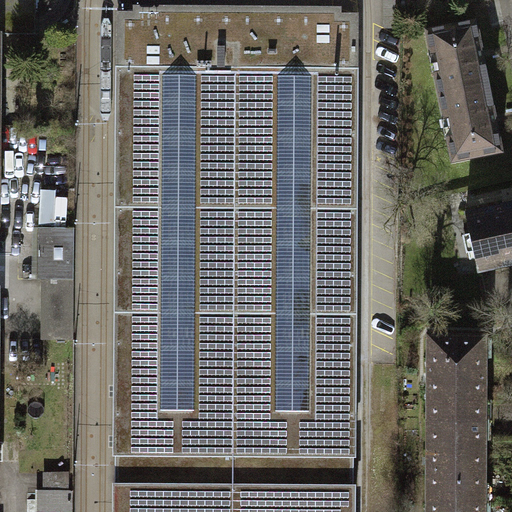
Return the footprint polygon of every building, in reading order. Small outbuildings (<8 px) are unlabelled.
[(31,0),(0,0),(0,34),(31,35),(31,0)] [(395,0),(383,0),(384,28),(396,28),(395,0)] [(354,511),(355,485),(352,485),(352,455),(355,455),(358,15),(340,15),(340,9),(323,9),(304,9),(304,15),(170,14),(170,8),(153,8),(135,8),(135,14),(118,14),(115,455),(117,455),(117,483),(115,483),(114,511),(354,511)] [(439,96),(489,86),(483,54),(476,20),(426,30),(439,96)] [(489,86),(439,96),(452,162),(502,152),(496,119),(489,86)] [(42,191),(40,229),(66,229),(68,199),(56,199),(57,192),(42,191)] [(511,201),(461,212),(474,271),(511,262),(511,201)] [(33,280),(42,280),(75,280),(75,229),(66,229),(40,229),(33,229),(33,280)] [(75,339),(75,280),(42,280),(41,338),(75,339)] [(426,378),(426,418),(486,419),(486,399),(479,399),(479,356),(486,356),(486,338),(479,338),(479,335),(427,334),(426,378)] [(426,418),(424,501),(485,502),(485,483),(478,483),(479,437),(485,438),(486,419),(426,418)] [(36,498),(35,511),(67,511),(68,499),(36,498)] [(485,511),(485,502),(424,501),(424,511),(485,511)]
